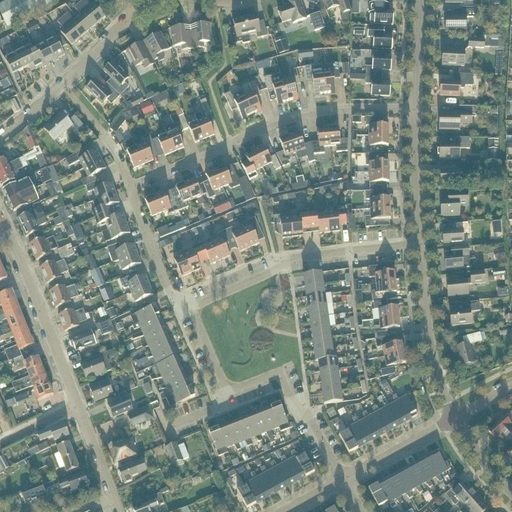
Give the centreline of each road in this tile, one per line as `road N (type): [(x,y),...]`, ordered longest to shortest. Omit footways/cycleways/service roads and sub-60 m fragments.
road 1 (residential): [(129,189),(271,126),(351,109),(416,108)]
road 2 (residential): [(191,308),(293,258),(417,244)]
road 3 (residential): [(0,139),(127,20),(161,0)]
road 4 (tertiary): [(77,406),(0,222)]
road 5 (residential): [(454,418),(429,352),(417,244)]
road 6 (residential): [(229,396),(271,374),(283,379),(342,480)]
road 7 (residential): [(191,308),(170,294),(129,189)]
road 8 (residential): [(417,244),(416,108)]
road 9 (residential): [(342,480),(454,418)]
